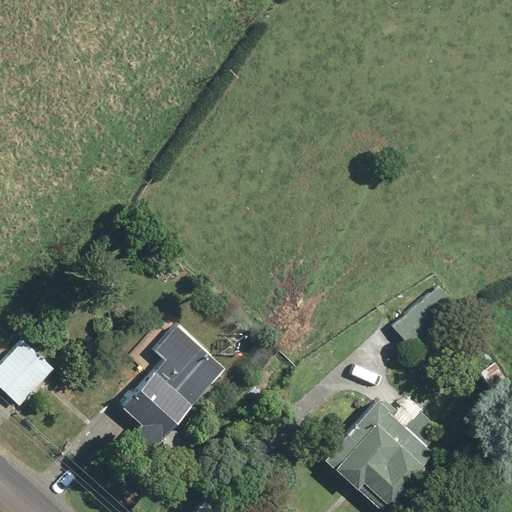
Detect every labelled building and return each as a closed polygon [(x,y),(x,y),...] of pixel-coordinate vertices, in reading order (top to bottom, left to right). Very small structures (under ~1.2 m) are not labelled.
[(391,329),(381,316),(354,337),(365,350),(391,329)] [(220,369),(171,325),(136,364),(147,373),(118,405),(138,424),(130,433),(165,464),(187,439),(170,424),(220,369)] [(41,367),(12,345),(0,361),(0,390),(15,401),(41,367)] [(404,398),(387,417),(372,405),(340,442),(336,439),(318,459),(377,510),(427,452),(403,431),(420,411),(404,398)] [(208,511),(197,500),(183,511),(208,511)]
